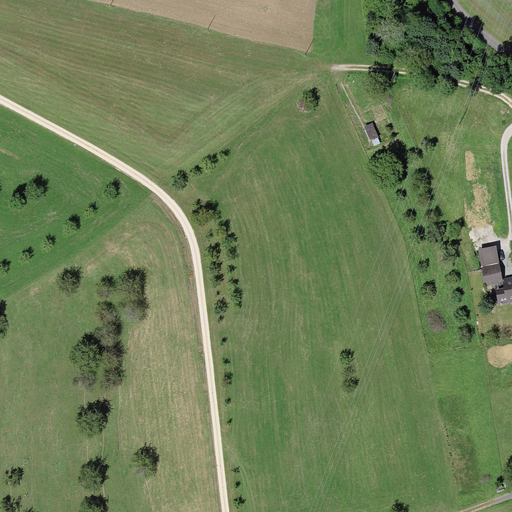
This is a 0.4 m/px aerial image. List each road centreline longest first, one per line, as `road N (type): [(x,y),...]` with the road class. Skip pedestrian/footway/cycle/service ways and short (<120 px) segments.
road 1 (track): [(222,511),(194,255),(180,217),(155,189),(0,100)]
road 2 (track): [(511,105),(406,70),(323,68)]
road 3 (track): [(510,265),(502,156),(511,130)]
